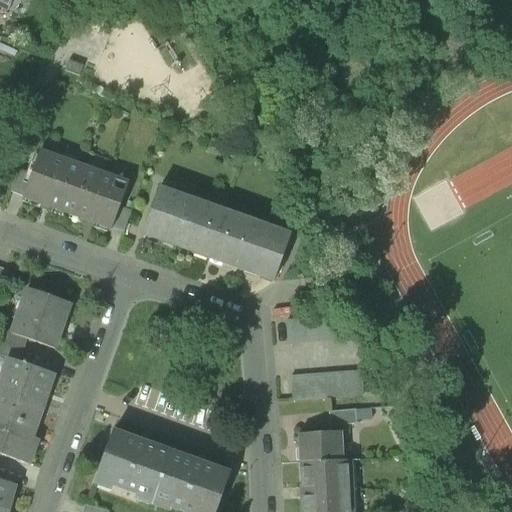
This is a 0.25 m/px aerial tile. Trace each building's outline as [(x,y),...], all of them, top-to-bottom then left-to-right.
[(0,0),(0,9),(6,12),(8,8),(9,9),(13,0),(0,0)] [(65,73),(80,79),(83,68),(69,63),(65,73)] [(23,199),(112,231),(113,229),(120,209),(128,185),(40,154),(31,177),(23,199)] [(11,194),(23,199),(31,177),(19,172),(11,194)] [(142,236),(208,259),(224,214),(158,191),(142,236)] [(113,229),(124,234),(131,213),(120,209),(113,229)] [(291,238),(224,214),(208,259),(275,283),(291,238)] [(303,283),(305,306),(322,304),(319,281),(303,283)] [(29,342),(54,351),(71,307),(28,291),(11,336),(29,342)] [(290,324),(291,347),(337,344),(336,321),(290,324)] [(4,333),(0,344),(25,353),(29,342),(11,336),(4,333)] [(21,364),(25,353),(0,344),(0,345),(0,356),(9,360),(21,364)] [(9,360),(0,383),(0,387),(44,403),(54,376),(21,364),(9,360)] [(294,378),(296,402),(373,398),(372,373),(294,378)] [(0,387),(0,417),(34,429),(44,403),(0,387)] [(330,414),(331,427),(357,425),(356,412),(330,414)] [(31,439),(34,429),(0,417),(0,456),(27,466),(34,447),(36,441),(31,439)] [(298,436),(300,465),(343,463),(341,433),(298,436)] [(215,511),(228,478),(113,436),(94,486),(96,487),(98,482),(154,502),(181,511),(215,511)] [(350,511),(349,462),(343,463),(300,465),(301,488),(299,488),(299,500),(301,499),(301,511),(350,511)] [(0,509),(8,511),(15,487),(0,482),(0,509)]
